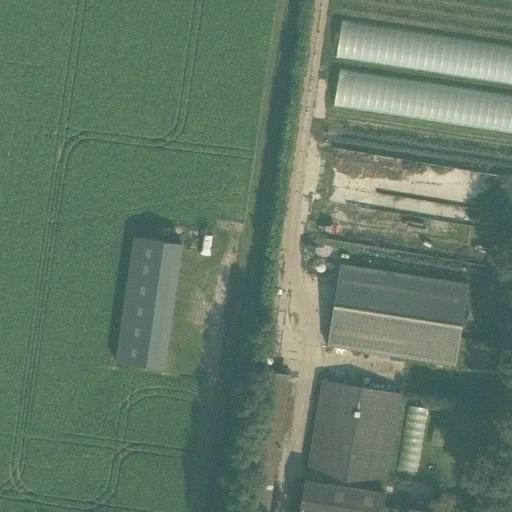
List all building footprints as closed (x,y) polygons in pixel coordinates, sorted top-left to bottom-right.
[(511,131),(511,94),(334,71),(330,108),(511,131)] [(199,244),(192,276),(212,280),(218,248),(199,244)] [(340,264),(327,347),(455,367),(468,284),(340,264)] [(511,370),(511,349),(503,348),(499,372),(511,373),(511,370)] [(250,511),(268,511),(290,376),(264,372),(242,511),(250,511)] [(382,511),(383,506),(401,393),(396,392),(368,387),(319,380),(299,511),(382,511)] [(418,470),(424,420),(406,418),(400,468),(418,470)] [(474,511),(476,497),(456,494),(454,510),(466,511),(474,511)]
